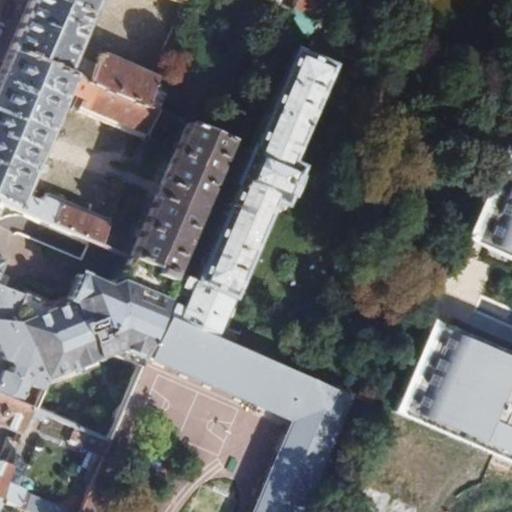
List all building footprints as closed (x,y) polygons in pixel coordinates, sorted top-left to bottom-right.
[(30,0),(10,49),(144,105),(156,75),(100,52),(94,65),(72,56),(94,0),(177,0),(186,3),(187,0),(30,0)] [(269,0),(292,10),(296,0),(269,0)] [(296,0),(292,10),(284,28),(310,39),(317,21),(321,22),(329,0),(296,0)] [(0,71),(0,200),(5,202),(99,242),(109,218),(44,191),(42,197),(38,195),(35,202),(22,196),(67,91),(82,98),(77,110),(143,138),(155,109),(144,105),(10,49),(0,71)] [(180,275),(164,314),(214,335),(270,202),(280,206),(296,168),(285,164),(326,66),(289,51),(248,149),(244,147),(228,184),(232,186),(192,280),(180,275)] [(130,254),(170,271),(225,139),(185,122),(130,254)] [(511,180),(487,241),(511,251),(511,360),(449,335),(413,423),(511,463),(511,180)] [(0,288),(22,297),(33,271),(0,256),(0,288)] [(0,288),(0,396),(29,408),(36,411),(49,380),(18,325),(0,322),(0,357),(5,359),(10,368),(8,374),(0,370),(0,311),(14,317),(22,297),(0,288)] [(164,314),(145,358),(290,419),(252,511),(302,511),(351,394),(214,335),(164,314)] [(43,423),(46,415),(36,411),(29,408),(0,396),(0,503),(21,511),(51,511),(26,502),(28,497),(18,493),(4,487),(10,472),(0,468),(0,426),(22,435),(29,417),(43,423)] [(110,442),(84,431),(76,448),(102,460),(110,442)] [(24,478),(10,472),(4,487),(18,493),(24,478)]
